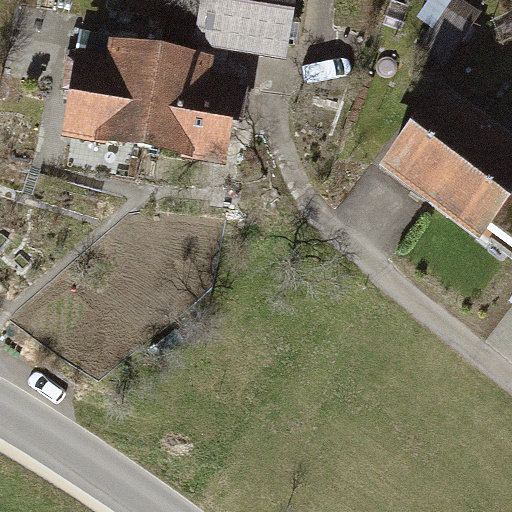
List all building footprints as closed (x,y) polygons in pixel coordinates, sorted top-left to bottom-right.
[(213,0),(203,68),(297,82),(309,0),(213,0)] [(367,0),(339,0),(336,37),(364,40),(367,0)] [(481,34),(455,17),(420,69),(447,86),(481,34)] [(157,191),(174,75),(114,67),(112,77),(84,73),(68,178),(157,191)] [(215,81),(174,75),(157,191),(223,201),(238,95),(214,92),(215,81)] [(391,194),(442,233),(502,155),(451,116),(391,194)] [(511,162),(502,155),(442,233),(487,268),(496,256),(511,267),(511,162)]
